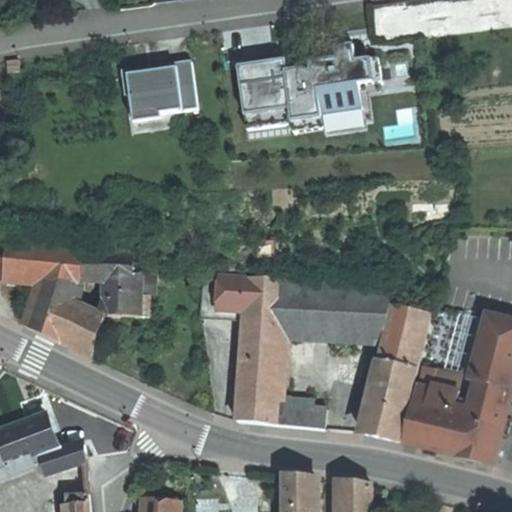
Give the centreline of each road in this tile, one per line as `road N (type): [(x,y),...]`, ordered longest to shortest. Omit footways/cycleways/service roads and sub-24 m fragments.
road 1 (secondary): [(511,501),(405,469),(232,445),(169,423)]
road 2 (residential): [(280,0),(0,41)]
road 3 (secondary): [(169,423),(0,341)]
